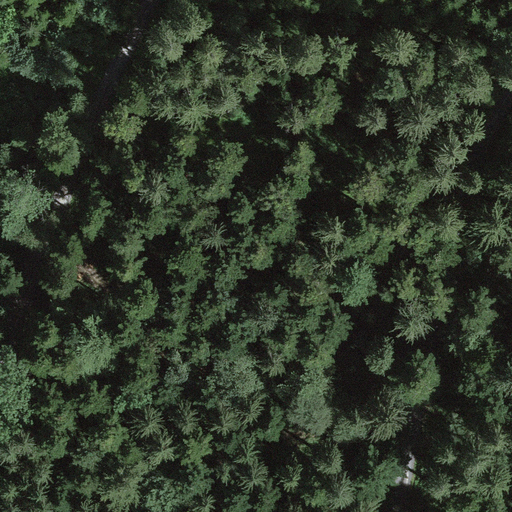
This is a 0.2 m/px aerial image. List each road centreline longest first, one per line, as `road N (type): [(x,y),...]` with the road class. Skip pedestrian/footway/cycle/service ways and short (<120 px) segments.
road 1 (track): [(398,511),(455,209),(511,90)]
road 2 (track): [(149,0),(0,364)]
